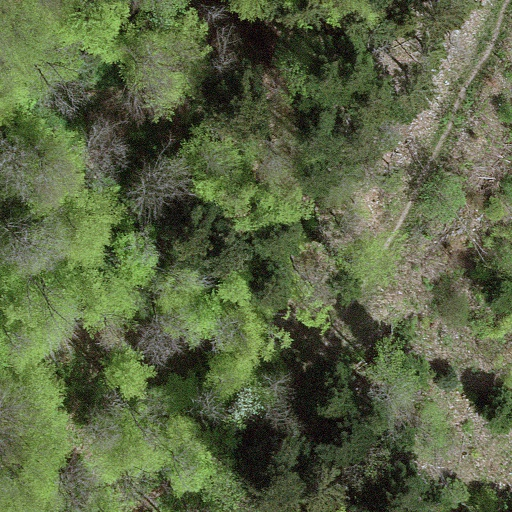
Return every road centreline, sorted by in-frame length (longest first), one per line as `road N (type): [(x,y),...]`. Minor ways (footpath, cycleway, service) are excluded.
road 1 (track): [(510,0),(386,250),(334,302)]
road 2 (track): [(334,302),(257,328),(0,350)]
